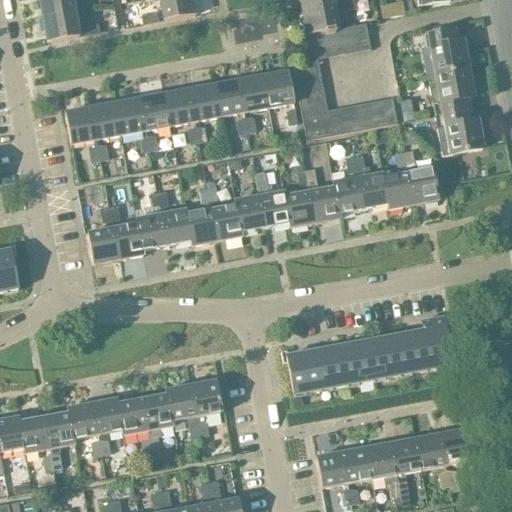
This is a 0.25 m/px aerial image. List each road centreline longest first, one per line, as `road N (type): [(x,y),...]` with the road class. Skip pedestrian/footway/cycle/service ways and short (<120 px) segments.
road 1 (residential): [(13,98),(280,46)]
road 2 (residential): [(511,266),(248,320)]
road 3 (residential): [(59,312),(13,98)]
road 4 (residential): [(285,511),(248,320)]
road 5 (residential): [(248,320),(59,312)]
